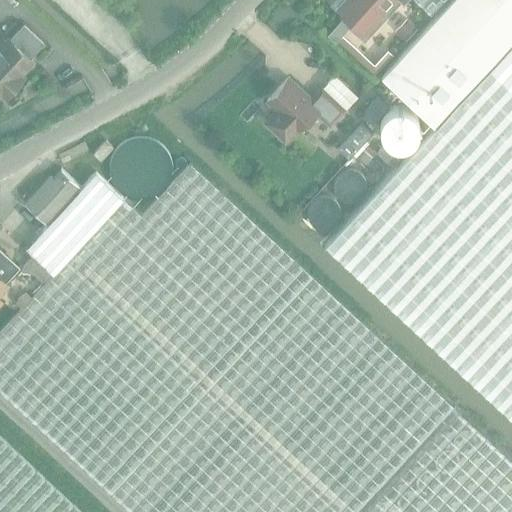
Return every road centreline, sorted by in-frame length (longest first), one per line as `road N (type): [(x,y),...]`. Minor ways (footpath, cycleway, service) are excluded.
road 1 (unclassified): [(0,159),(122,94),(201,40),(242,0)]
road 2 (unclassified): [(120,511),(0,400)]
